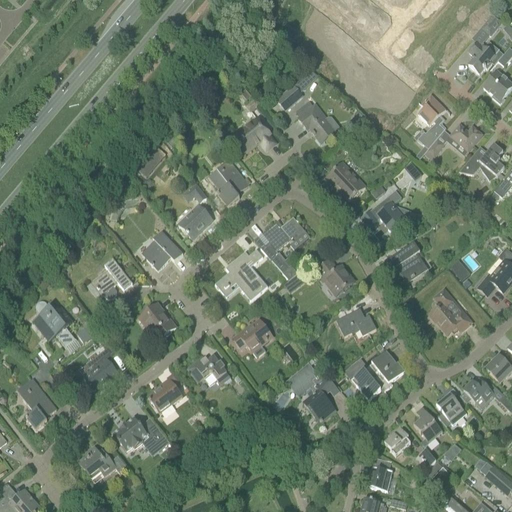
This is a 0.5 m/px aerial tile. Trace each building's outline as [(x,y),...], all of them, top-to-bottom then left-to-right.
[(490,39),(503,24),(494,16),(481,31),(490,39)] [(494,59),(485,51),(477,45),(468,55),(474,60),(468,68),(479,77),(483,72),(484,72),(485,71),(486,72),(491,66),(493,68),(503,57),(499,54),(494,59)] [(503,70),(511,59),(511,53),(509,51),(497,65),(503,70)] [(502,102),(511,90),(511,87),(497,75),(483,91),(492,99),(492,100),(500,107),(503,103),(502,102)] [(275,102),(284,113),(302,98),(300,95),(303,92),(296,83),(275,102)] [(249,113),(258,108),(255,102),(246,107),(249,113)] [(438,106),(436,107),(430,102),(427,105),(426,104),(424,106),(425,107),(422,110),(424,111),(418,118),(430,129),(434,125),(435,127),(426,136),(425,135),(417,143),(424,149),(416,159),(420,162),(424,157),(437,142),(445,132),(439,127),(443,123),(439,119),(445,113),(438,106)] [(305,115),(297,121),(307,133),(309,132),(312,136),(312,137),(313,139),(314,138),(321,147),(328,141),(336,135),(338,133),(339,129),(331,120),(327,119),(326,120),(315,107),(305,115)] [(269,138),(270,137),(257,122),(234,140),(234,141),(232,142),(232,143),(231,144),(231,146),(232,146),(232,147),(233,148),(235,149),(236,148),(239,146),(246,156),(259,145),(266,153),(275,146),(269,138)] [(450,139),(449,139),(467,155),(482,138),(472,129),(468,134),(459,127),(450,139)] [(437,142),(424,157),(431,163),(433,160),(433,161),(444,148),(443,148),(437,142)] [(465,167),(458,175),(473,178),(475,175),(479,171),(482,168),(484,170),(481,174),(489,184),(496,180),(499,176),(504,171),(500,168),(504,163),(499,159),(503,155),(494,147),(487,156),(486,156),(481,163),(474,157),(467,165),(465,167)] [(158,151),(152,157),(160,164),(165,157),(158,151)] [(249,189),(243,181),(230,164),(208,181),(220,195),(217,197),(227,210),(239,201),(235,196),(239,193),(240,195),(249,189)] [(350,204),(366,189),(343,165),(326,181),(338,194),(339,193),(350,204)] [(411,165),(404,170),(408,175),(414,170),(411,165)] [(511,182),(509,187),(504,183),(494,194),(501,200),(511,187),(511,182)] [(196,188),(189,193),(195,200),(200,206),(207,201),(196,188)] [(394,195),(360,221),(368,231),(379,221),(390,234),(393,231),(394,231),(402,225),(404,223),(392,208),(394,206),(394,207),(401,201),(395,194),(394,195)] [(212,223),(205,216),(197,208),(177,227),(192,243),(212,223)] [(261,251),(261,252),(267,260),(288,284),(300,274),(288,260),(285,263),(277,254),(287,246),(289,248),(305,235),(298,226),(299,225),(297,224),(296,224),(293,220),(285,226),(286,228),(283,230),(277,223),(261,237),(270,247),(267,250),(265,248),(261,251)] [(183,257),(176,250),(162,235),(153,243),(154,244),(141,257),(152,269),(153,269),(158,274),(171,262),(174,265),(183,257)] [(418,256),(420,255),(413,246),(387,263),(393,272),(399,268),(401,272),(398,274),(407,286),(428,272),(418,256)] [(511,257),(505,252),(497,260),(503,265),(489,281),(487,279),(477,290),(487,299),(495,289),(503,296),(511,285),(511,257)] [(224,279),(215,287),(223,297),(224,296),(223,296),(223,295),(224,293),(225,293),(225,292),(225,293),(227,291),(229,289),(236,283),(239,287),(250,301),(251,302),(250,302),(249,303),(250,304),(267,289),(264,285),(263,285),(249,268),(252,265),(254,267),(256,265),(254,266),(254,265),(252,263),(253,262),(257,259),(259,257),(260,258),(262,260),(259,262),(259,263),(262,260),(256,253),(253,255),(249,259),(246,256),(245,255),(237,261),(237,262),(233,265),(229,268),(231,271),(229,273),(228,274),(229,275),(228,276),(224,279)] [(132,287),(126,279),(113,263),(104,269),(108,273),(87,289),(97,302),(103,298),(106,302),(109,303),(113,302),(115,300),(116,297),(116,294),(113,290),(115,289),(114,288),(117,285),(123,294),(132,287)] [(341,269),(334,274),(327,265),(315,274),(335,300),(354,285),(341,269)] [(466,273),(457,280),(461,284),(469,277),(466,273)] [(48,287),(44,283),(39,289),(43,292),(48,287)] [(460,335),(471,326),(444,292),(435,300),(441,307),(428,318),(435,325),(436,324),(439,328),(439,329),(447,339),(456,331),(460,335)] [(40,318),(32,324),(37,330),(39,329),(47,338),(47,339),(50,342),(47,344),(48,345),(56,339),(66,351),(76,343),(66,331),(73,325),(70,321),(62,311),(55,316),(47,306),(46,306),(46,305),(45,305),(44,305),(44,304),(43,304),(42,304),(41,304),(40,304),(39,304),(38,305),(37,306),(36,306),(36,307),(36,308),(35,308),(35,309),(35,310),(35,311),(35,312),(36,313),(36,314),(37,314),(40,318)] [(163,317),(165,316),(157,307),(140,320),(158,343),(156,344),(157,345),(176,330),(175,329),(174,331),(163,317)] [(359,312),(360,312),(360,311),(336,324),(344,340),(351,337),(351,338),(359,334),(362,339),(376,332),(369,318),(364,321),(359,312)] [(480,327),(486,321),(481,315),(474,320),(480,327)] [(234,341),(233,342),(242,353),(247,349),(253,356),(273,340),(265,331),(259,323),(248,332),(247,331),(239,337),(239,338),(234,342),(234,341)] [(77,338),(83,346),(98,335),(91,327),(77,338)] [(118,332),(111,337),(118,346),(125,341),(118,332)] [(104,339),(98,343),(110,358),(116,354),(110,346),(104,339)] [(27,357),(30,353),(26,348),(22,353),(27,357)] [(86,378),(83,380),(89,388),(90,388),(89,389),(90,391),(91,390),(93,393),(105,384),(106,384),(106,383),(108,382),(109,382),(108,382),(109,381),(112,384),(119,378),(106,362),(109,360),(104,353),(101,355),(102,355),(90,364),(96,371),(86,378)] [(390,386),(403,375),(386,354),(367,370),(360,361),(344,374),(368,404),(380,394),(380,393),(383,390),(385,393),(387,392),(392,388),(390,386)] [(203,360),(187,372),(193,380),(198,386),(204,381),(209,388),(216,383),(220,388),(230,381),(219,366),(213,358),(206,364),(203,360)] [(500,359),(499,360),(498,359),(486,372),(493,379),(491,380),(500,388),(511,376),(511,372),(500,360),(500,359)] [(315,387),(321,382),(303,370),(297,375),(294,381),(292,379),(286,384),(305,396),(310,391),(312,393),(309,395),(313,399),(303,407),(314,420),(316,418),(321,424),(319,426),(335,413),(323,399),(334,390),(327,381),(317,389),(315,387)] [(48,419),(56,412),(32,382),(16,394),(32,415),(25,420),(35,433),(47,424),(44,420),(46,417),(48,419)] [(155,395),(147,400),(150,403),(149,404),(150,405),(149,406),(153,411),(154,411),(159,418),(182,400),(176,392),(169,382),(157,391),(158,393),(155,396),(155,395)] [(464,394),(459,399),(466,406),(471,402),(474,405),(481,399),(485,404),(493,396),(490,394),(480,383),(475,388),(472,385),(463,394),(464,394)] [(443,402),(436,408),(442,416),(451,426),(452,428),(467,416),(464,412),(454,400),(458,397),(453,391),(441,401),(443,402)] [(133,420),(142,413),(130,396),(121,403),(133,420)] [(511,415),(511,413),(511,406),(504,399),(499,404),(511,415)] [(353,410),(360,405),(357,401),(350,407),(353,410)] [(442,435),(428,418),(422,410),(415,415),(421,421),(413,428),(429,446),(442,435)] [(156,430),(146,437),(134,421),(126,427),(120,431),(120,432),(113,438),(126,455),(132,450),(134,453),(142,447),(144,449),(151,444),(158,454),(169,447),(156,430)] [(409,441),(405,437),(399,429),(392,435),(394,437),(384,445),(395,459),(410,447),(406,443),(409,441)] [(456,445),(444,457),(451,463),(463,452),(456,445)] [(103,456),(100,458),(94,451),(85,458),(86,460),(79,466),(89,479),(99,472),(104,479),(115,470),(120,477),(127,471),(118,458),(110,464),(103,455),(103,456)] [(425,473),(435,464),(425,452),(415,461),(425,473)] [(189,467),(195,462),(189,454),(182,459),(189,467)] [(432,482),(443,470),(437,465),(427,477),(432,482)] [(511,486),(493,469),(492,470),(486,465),(479,474),(485,479),(484,480),(507,500),(510,497),(511,498),(511,486)] [(392,474),(387,473),(378,471),(376,477),(370,475),(367,490),(387,495),(392,474)] [(30,498),(29,499),(24,493),(10,505),(5,499),(0,504),(0,511),(37,511),(31,505),(34,503),(30,498)] [(463,511),(441,493),(433,503),(442,511),(441,511),(463,511)] [(364,502),(361,511),(386,511),(383,510),(384,507),(374,504),(364,502)] [(402,511),(405,511),(407,506),(392,502),(390,509),(402,511)]
